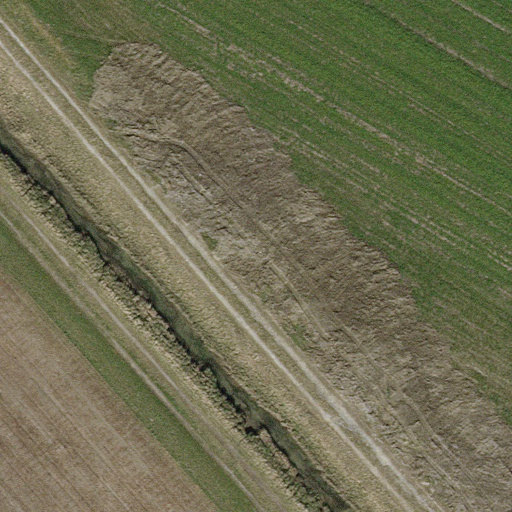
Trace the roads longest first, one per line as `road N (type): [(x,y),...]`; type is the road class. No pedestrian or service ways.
road 1 (track): [(423,511),(0,25)]
road 2 (track): [(0,198),(274,511)]
